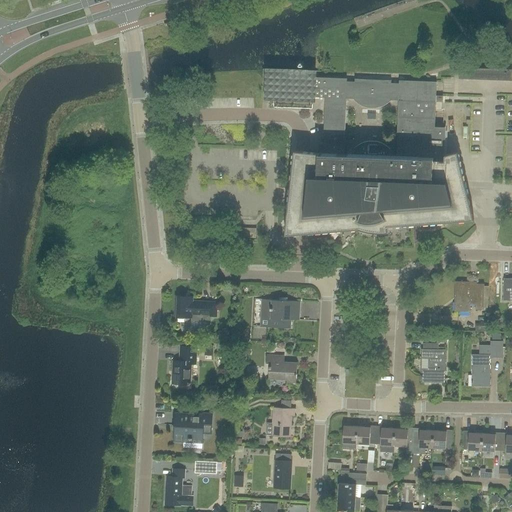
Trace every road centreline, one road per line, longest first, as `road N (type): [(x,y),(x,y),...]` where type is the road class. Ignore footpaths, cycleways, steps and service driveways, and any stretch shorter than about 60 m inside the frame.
road 1 (unclassified): [(158,271),(124,10)]
road 2 (residential): [(143,511),(158,271)]
road 3 (residential): [(326,279),(158,271)]
road 4 (residential): [(511,484),(370,476)]
road 5 (secondary): [(0,62),(46,34),(124,10)]
road 6 (residential): [(397,406),(403,280)]
road 7 (residential): [(321,403),(326,279)]
